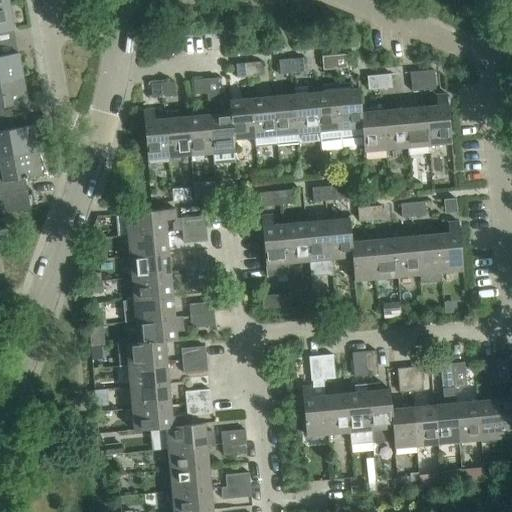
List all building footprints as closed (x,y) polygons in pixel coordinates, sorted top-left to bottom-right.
[(0,31),(14,29),(9,4),(0,5),(0,31)] [(0,81),(23,77),(18,52),(0,55),(0,81)] [(347,67),(346,54),(334,55),(335,68),(347,67)] [(335,68),(334,55),(322,56),(323,70),(335,68)] [(304,71),(303,57),(291,59),(292,72),(304,71)] [(292,72),(291,59),(279,60),(280,73),(292,72)] [(261,75),(260,61),(248,62),(249,76),(261,75)] [(249,76),(248,62),(236,64),(237,78),(249,76)] [(436,88),(434,69),(422,70),(424,89),(436,88)] [(424,89),(422,70),(410,72),(412,91),(424,89)] [(393,87),(391,73),(379,75),(381,88),(393,87)] [(381,88),(379,75),(367,76),(369,90),(381,88)] [(27,102),(23,77),(0,81),(0,118),(9,117),(7,106),(27,102)] [(220,99),(218,77),(206,79),(207,93),(208,101),(220,99)] [(207,93),(206,79),(194,80),(195,94),(207,93)] [(176,95),(175,81),(163,82),(164,97),(176,95)] [(164,97),(163,82),(151,84),(152,98),(164,97)] [(351,83),(337,84),(342,138),(363,136),(362,127),(359,88),(352,89),(351,83)] [(324,92),(316,92),(320,140),(342,138),(337,84),(323,85),(324,92)] [(294,89),(294,94),(299,142),(320,140),(316,92),(308,93),(307,87),(294,89)] [(299,142),(294,94),(273,96),(277,144),(299,142)] [(451,142),(447,94),(446,94),(447,104),(426,106),(429,144),(451,142)] [(273,96),(251,98),(255,146),(277,144),(273,96)] [(254,137),(251,98),(229,100),(233,138),(254,137)] [(426,106),(404,108),(407,146),(408,154),(430,152),(426,106)] [(407,146),(404,108),(383,110),(386,148),(407,146)] [(143,110),(145,134),(147,158),(169,156),(166,118),(145,120),(144,110),(143,110)] [(383,110),(361,112),(362,127),(363,136),(364,150),(386,148),(383,110)] [(230,112),(209,114),(213,164),(236,161),(233,138),(230,112)] [(209,114),(187,116),(191,154),(212,152),(209,114)] [(191,154),(187,116),(166,118),(169,156),(191,154)] [(32,125),(11,129),(9,117),(0,118),(0,156),(36,150),(32,125)] [(41,174),(36,150),(0,156),(0,162),(1,170),(0,170),(0,214),(31,208),(25,177),(41,174)] [(348,198),(346,184),(324,186),(326,200),(348,198)] [(326,200),(324,186),(312,187),(314,201),(326,200)] [(294,203),(293,189),(281,190),(282,204),(294,203)] [(282,204),(281,190),(259,192),(260,206),(282,204)] [(457,212),(456,198),(444,199),(445,213),(457,212)] [(426,215),(424,201),(413,202),(414,216),(426,215)] [(414,216),(413,202),(401,203),(402,217),(414,216)] [(383,219),(381,205),(370,206),(371,220),(383,219)] [(371,220),(370,206),(357,207),(359,222),(371,220)] [(176,218),(175,208),(126,213),(128,235),(166,231),(165,219),(176,218)] [(206,228),(205,215),(181,217),(182,230),(206,228)] [(262,215),(261,215),(267,275),(289,273),(284,224),(263,226),(262,215)] [(349,218),(327,220),(331,258),(352,256),(351,242),(352,241),(349,218)] [(331,258),(327,220),(306,222),(309,260),(331,258)] [(463,270),(458,221),(457,221),(458,232),(437,233),(441,272),(463,270)] [(306,222),(284,224),(288,262),(309,260),(306,222)] [(207,239),(206,228),(182,230),(183,241),(207,239)] [(168,253),(166,231),(128,235),(130,256),(168,253)] [(441,272),(437,233),(416,236),(419,274),(441,272)] [(419,274),(416,236),(394,238),(398,276),(419,274)] [(398,276),(394,238),(373,240),(376,278),(398,276)] [(373,240),(352,241),(351,242),(352,256),(354,280),(376,278),(373,240)] [(170,274),(168,253),(130,256),(132,278),(170,274)] [(210,271),(209,258),(185,261),(186,273),(210,271)] [(211,282),(210,271),(186,273),(187,285),(211,282)] [(101,272),(92,273),(92,281),(101,280),(101,272)] [(170,274),(132,278),(134,299),(172,296),(170,274)] [(174,317),(172,296),(134,299),(136,321),(174,317)] [(214,314),(213,301),(189,304),(190,316),(214,314)] [(215,325),(214,314),(190,316),(191,328),(215,325)] [(174,317),(136,321),(138,342),(165,340),(176,339),(176,330),(183,329),(181,317),(174,317)] [(128,365),(167,361),(165,340),(138,342),(117,344),(119,365),(128,365)] [(206,358),(205,346),(181,348),(182,360),(206,358)] [(379,374),(376,350),(364,351),(366,375),(379,374)] [(366,375),(364,351),(352,352),(355,376),(366,375)] [(321,355),(323,379),(335,378),(333,354),(321,355)] [(323,379),(321,355),(309,356),(311,380),(312,380),(313,385),(311,388),(303,389),(303,386),(301,386),(306,435),(328,433),(325,395),(323,379)] [(207,370),(206,358),(182,360),(183,372),(207,370)] [(509,382),(507,358),(495,359),(497,383),(509,382)] [(497,383),(495,359),(483,360),(485,384),(497,383)] [(168,383),(167,361),(128,365),(130,386),(168,383)] [(466,386),(464,362),(452,363),(454,387),(466,386)] [(454,387),(452,363),(440,364),(443,388),(454,387)] [(423,390),(421,366),(409,367),(411,391),(423,390)] [(411,391),(409,367),(397,368),(400,392),(411,391)] [(170,404),(168,383),(130,386),(132,408),(170,404)] [(351,440),(351,444),(373,442),(368,391),(367,391),(367,383),(355,384),(355,392),(346,393),(351,440)] [(367,384),(368,391),(373,442),(393,439),(391,409),(390,389),(383,389),(382,383),(367,384)] [(210,401),(209,389),(185,391),(186,403),(210,401)] [(346,393),(325,395),(328,433),(329,433),(330,442),(351,440),(346,393)] [(511,435),(511,397),(499,399),(502,437),(511,435)] [(499,399),(477,401),(481,439),(502,437),(499,399)] [(211,413),(210,401),(186,403),(187,414),(172,416),(170,404),(132,408),(134,430),(166,427),(193,424),(192,414),(211,413)] [(481,439),(477,401),(456,403),(459,441),(481,439)] [(459,441),(456,403),(434,405),(438,443),(459,441)] [(438,443),(434,405),(413,407),(416,445),(438,443)] [(416,445),(413,407),(391,409),(393,439),(394,447),(416,445)] [(206,444),(204,423),(193,424),(166,427),(168,448),(206,444)] [(246,441),(245,429),(221,431),(222,443),(246,441)] [(247,453),(246,441),(222,443),(223,455),(247,453)] [(122,452),(122,442),(106,443),(104,443),(105,453),(110,453),(122,452)] [(208,466),(206,444),(168,448),(170,470),(208,466)] [(210,487),(208,466),(170,470),(172,491),(210,487)] [(250,484),(249,472),(225,474),(226,486),(250,484)] [(439,473),(419,475),(419,476),(420,487),(440,485),(439,475),(439,473)] [(251,496),(250,484),(226,486),(227,498),(251,496)] [(180,511),(212,509),(210,487),(172,491),(174,511),(180,511)]
